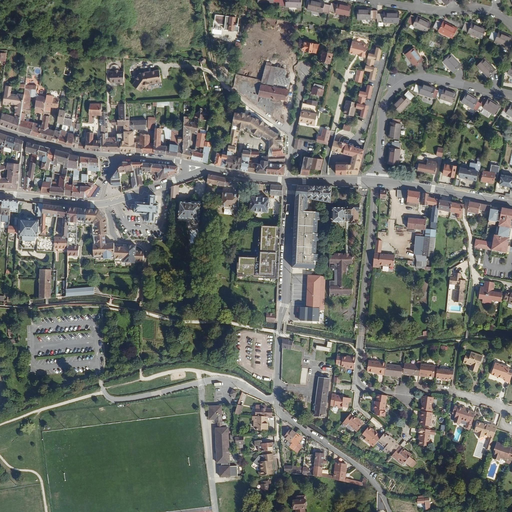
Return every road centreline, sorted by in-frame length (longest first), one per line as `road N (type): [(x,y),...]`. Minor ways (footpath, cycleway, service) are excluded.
road 1 (residential): [(511,96),(426,77),(398,85),(383,113),(375,183)]
road 2 (residential): [(276,401),(221,379),(113,399),(98,362)]
road 3 (residential): [(375,183),(359,351)]
road 4 (residential): [(277,409),(363,471),(389,511)]
road 5 (residential): [(372,0),(478,9),(511,25)]
road 6 (residential): [(290,180),(279,322)]
road 7 (primary): [(375,183),(511,204)]
